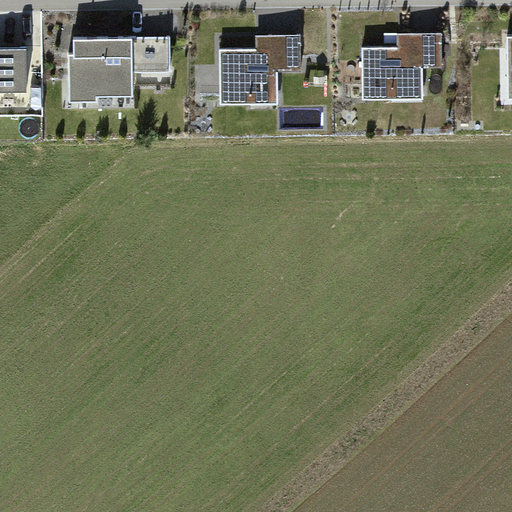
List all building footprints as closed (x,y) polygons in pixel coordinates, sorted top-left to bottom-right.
[(409,46),(364,47),(364,97),(393,96),(393,88),(424,87),(424,66),(443,65),(443,33),(409,33),(409,46)] [(270,48),(221,48),(222,102),(252,102),(252,95),(280,95),(279,69),(303,69),(302,34),(270,34),(270,48)] [(172,36),(75,37),(75,53),(71,53),(71,99),(99,99),(99,94),(134,94),(134,70),(172,70),(172,36)] [(47,87),(46,46),(35,47),(36,88),(47,87)] [(28,47),(0,47),(0,90),(28,90),(28,47)]
